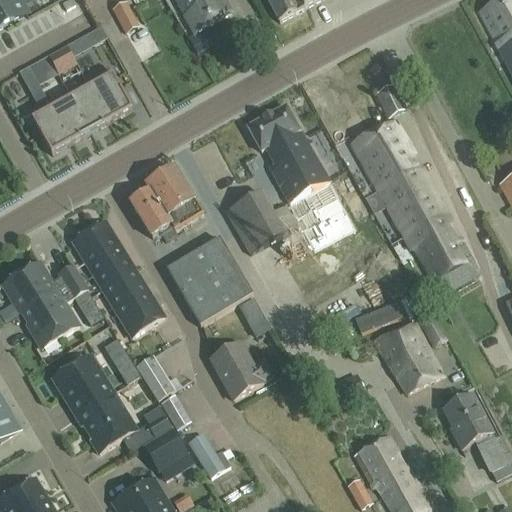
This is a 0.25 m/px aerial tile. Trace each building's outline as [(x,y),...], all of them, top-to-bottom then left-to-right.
[(0,30),(27,16),(17,0),(3,0),(0,2),(0,30)] [(173,0),(195,36),(219,23),(232,16),(222,0),(173,0)] [(265,0),(279,26),(305,13),(329,0),(265,0)] [(511,0),(510,0),(479,15),(511,74),(511,0)] [(127,37),(139,30),(125,5),(113,12),(127,37)] [(107,41),(101,31),(87,38),(93,49),(107,41)] [(58,54),(68,73),(78,68),(74,61),(67,49),(58,54)] [(41,64),(30,70),(34,78),(45,72),(41,64)] [(133,113),(109,70),(85,83),(87,87),(109,127),(133,113)] [(26,85),(35,80),(30,71),(21,76),(26,85)] [(109,127),(87,87),(69,98),(71,102),(90,137),(109,127)] [(389,122),(407,113),(395,88),(377,97),(389,122)] [(90,137),(71,102),(53,112),(72,147),(90,137)] [(33,123),(53,158),(72,147),(53,112),(48,103),(39,108),(44,117),(33,123)] [(303,228),(341,209),(342,205),(342,204),(287,110),(248,131),(278,184),(303,228)] [(397,124),(352,146),(379,194),(405,241),(412,253),(415,251),(434,287),(435,286),(443,281),(450,294),(480,277),(474,266),(475,266),(462,242),(455,242),(449,232),(453,226),(448,218),(423,171),(420,171),(413,160),(416,157),(397,124)] [(193,202),(175,173),(149,188),(148,192),(150,195),(131,207),(152,241),(171,229),(174,235),(203,217),(194,201),(193,202)] [(511,180),(499,187),(511,211),(511,180)] [(262,194),(225,214),(251,259),(263,252),(287,237),(262,194)] [(103,293),(135,273),(106,226),(74,246),(103,293)] [(201,330),(253,300),(254,299),(221,242),(167,273),(201,330)] [(52,286),(40,266),(3,289),(19,316),(21,316),(57,294),(66,308),(88,294),(73,269),(59,278),(61,281),(52,286)] [(135,273),(103,293),(132,341),(165,321),(135,273)] [(423,292),(432,314),(450,306),(441,284),(423,292)] [(66,308),(57,294),(21,316),(24,316),(30,325),(27,329),(42,353),(80,330),(66,308)] [(104,320),(88,294),(76,302),(92,328),(104,320)] [(263,316),(248,324),(256,339),(271,331),(263,316)] [(434,351),(448,344),(435,319),(421,326),(434,351)] [(407,399),(443,381),(415,327),(377,344),(390,371),(407,399)] [(103,351),(126,389),(140,380),(117,343),(103,351)] [(241,348),(212,364),(234,404),(264,388),(263,386),(274,380),(264,362),(253,368),(241,348)] [(157,404),(174,394),(152,359),(136,369),(157,404)] [(77,420),(114,397),(91,360),(53,383),(62,396),(66,396),(73,406),(70,410),(76,420),(77,420)] [(358,378),(327,391),(337,414),(368,400),(358,378)] [(77,420),(76,420),(83,430),(87,430),(94,440),(91,444),(99,457),(137,434),(114,397),(77,420)] [(0,447),(22,435),(0,399),(0,447)] [(495,442),(492,437),(473,399),(444,413),(456,437),(454,438),(462,453),(475,446),(490,478),(498,474),(503,483),(511,478),(511,459),(501,438),(495,442)] [(155,411),(140,420),(147,430),(161,421),(155,411)] [(155,442),(173,432),(166,420),(148,430),(155,442)] [(174,435),(147,451),(161,474),(180,462),(186,472),(194,468),(174,435)] [(203,439),(190,447),(212,482),(231,470),(223,456),(216,460),(203,439)] [(419,488),(389,439),(355,460),(367,480),(369,479),(391,511),(429,511),(433,507),(420,487),(419,488)] [(171,511),(154,481),(112,506),(115,511),(171,511)] [(0,511),(51,511),(33,482),(0,502),(0,511)] [(348,490),(360,511),(361,511),(372,506),(359,484),(348,490)]
